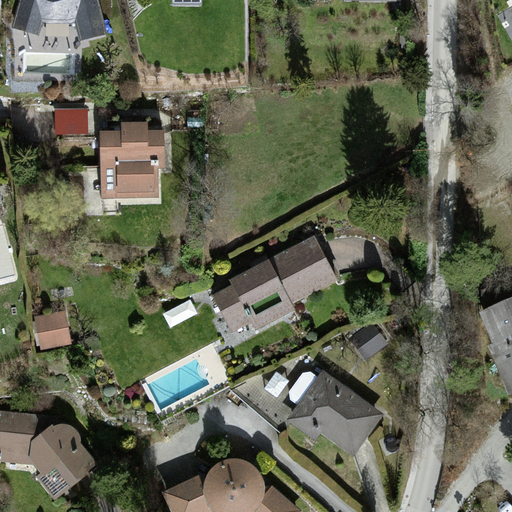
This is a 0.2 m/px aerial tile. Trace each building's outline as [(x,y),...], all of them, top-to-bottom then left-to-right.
[(99,0),(20,0),(12,33),(33,38),(38,17),(71,24),(75,45),(106,40),(99,0)] [(341,0),(342,6),(398,8),(396,0),(341,0)] [(163,128),(99,126),(96,204),(160,206),(163,128)] [(318,229),(200,297),(206,321),(227,357),(351,286),(318,229)] [(511,303),(476,314),(501,394),(511,390),(511,303)] [(61,318),(35,321),(39,355),(65,352),(61,318)] [(383,420),(319,372),(285,418),(350,465),(383,420)] [(60,423),(0,417),(0,462),(34,465),(42,483),(57,469),(76,488),(90,460),(60,423)] [(200,481),(161,497),(166,511),(295,511),(270,492),(260,490),(252,466),(213,466),(200,481)]
